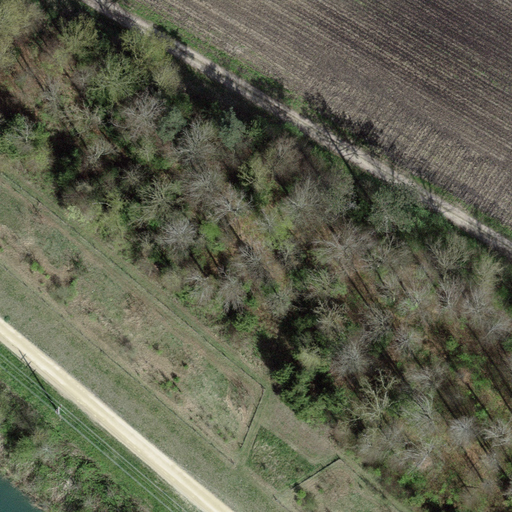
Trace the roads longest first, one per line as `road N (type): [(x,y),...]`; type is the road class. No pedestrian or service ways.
road 1 (track): [(88,0),(511,243)]
road 2 (track): [(0,320),(221,511)]
